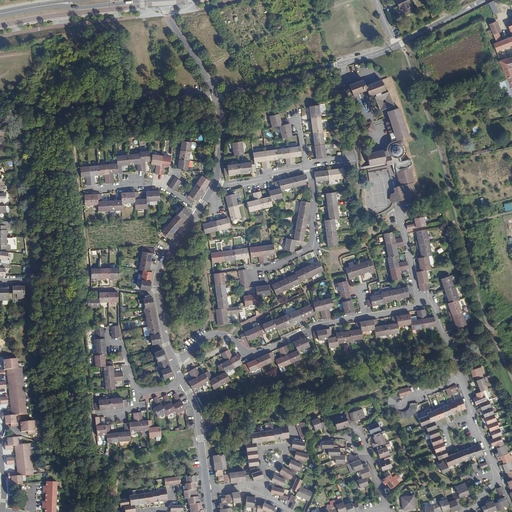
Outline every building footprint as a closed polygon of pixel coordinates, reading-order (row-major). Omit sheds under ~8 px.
[(406,0),(400,0),(395,2),(401,15),(411,10),(406,0)] [(498,13),(493,1),(488,3),(493,15),(498,13)] [(497,42),(503,40),(499,33),(501,32),(497,21),(496,22),(489,25),(497,42)] [(511,36),(503,40),(497,42),(493,44),(496,52),(511,45),(511,36)] [(511,66),(511,57),(499,61),(499,62),(502,69),(503,70),(511,66)] [(511,66),(503,70),(506,79),(502,81),(511,104),(511,66)] [(369,97),(375,94),(384,91),(385,90),(381,80),(365,86),(363,80),(349,86),(353,96),(367,91),(369,97)] [(393,106),(394,106),(388,92),(385,93),(384,91),(375,94),(376,96),(375,97),(380,111),(386,109),(393,106)] [(319,105),(309,107),(311,120),(321,118),(319,105)] [(393,106),(386,109),(390,120),(385,121),(392,142),(389,143),(388,145),(386,148),(386,151),(384,152),(386,162),(387,166),(395,164),(395,166),(400,186),(413,183),(414,183),(410,167),(412,166),(412,164),(412,162),(411,160),(408,160),(401,162),(401,160),(402,159),(404,156),(406,153),(406,150),(405,146),(402,143),(403,141),(402,140),(402,139),(408,137),(399,108),(394,109),(393,106)] [(280,122),(279,114),(269,116),(272,128),(279,126),(289,124),(288,120),(280,122)] [(322,131),(321,118),(311,120),(312,133),(322,131)] [(372,122),(362,125),(366,134),(375,131),(372,122)] [(292,137),(292,136),(289,124),(279,126),(282,139),(286,138),(292,137)] [(324,145),(322,131),(312,133),(314,146),(324,145)] [(190,152),(190,148),(191,143),(181,141),(181,146),(179,146),(178,150),(190,152)] [(237,156),(244,155),(242,141),(232,143),(234,156),(237,156)] [(326,156),(324,145),(314,146),(316,159),(319,158),(326,158),(326,156)] [(290,165),(294,165),(293,158),(301,156),(299,147),(292,148),(288,148),(290,165)] [(288,148),(276,150),(277,160),(285,159),(286,166),(290,165),(288,148)] [(179,160),(188,161),(190,152),(178,150),(178,154),(179,155),(179,160)] [(276,150),(264,151),(266,169),(270,168),(269,161),(277,160),(276,150)] [(139,152),(140,154),(140,162),(145,162),(150,161),(149,151),(139,152)] [(253,153),(252,153),(254,163),(261,162),(262,169),(266,169),(264,151),(253,153)] [(386,162),(384,152),(383,151),(367,154),(369,166),(386,162)] [(140,154),(128,155),(129,165),(137,164),(141,163),(140,162),(140,154)] [(116,156),(117,163),(117,166),(121,166),(129,165),(128,155),(116,156)] [(160,165),(161,156),(152,155),(151,161),(151,164),(156,165),(160,165)] [(171,157),(161,156),(160,165),(164,166),(169,167),(171,157)] [(187,170),(188,161),(179,160),(178,164),(176,164),(176,169),(182,169),(186,170),(187,170)] [(250,162),(239,164),(240,173),(255,171),(255,170),(254,164),(251,165),(250,162)] [(108,164),(107,164),(108,174),(112,174),(118,173),(117,166),(117,163),(108,164)] [(107,164),(98,165),(99,175),(104,175),(108,174),(107,164)] [(227,168),(223,168),(224,176),(240,173),(239,164),(227,166),(227,168)] [(98,165),(89,166),(90,176),(94,176),(99,175),(98,165)] [(89,166),(79,167),(81,177),(86,177),(90,176),(89,166)] [(327,171),(328,180),(340,179),(340,176),(344,176),(343,169),(327,171)] [(314,172),(315,182),(328,180),(327,171),(314,172)] [(195,186),(203,191),(206,187),(212,178),(211,178),(206,174),(204,177),(202,175),(195,186)] [(304,175),(291,178),(293,188),(306,184),(304,175)] [(291,178),(278,181),(280,191),(293,188),(291,178)] [(278,181),(274,182),(275,188),(276,189),(268,191),(270,197),(271,201),(282,198),(280,191),(278,181)] [(416,196),(413,183),(400,186),(397,187),(398,193),(391,194),(390,201),(392,202),(416,196)] [(186,199),(192,203),(195,200),(196,201),(200,196),(203,191),(195,186),(186,199)] [(121,193),(121,203),(135,203),(134,192),(134,190),(130,190),(130,192),(121,193)] [(229,191),(224,192),(225,199),(228,208),(237,205),(234,194),(232,194),(231,190),(229,191)] [(146,201),(160,201),(160,200),(159,191),(146,192),(146,199),(146,201)] [(256,192),(261,209),(272,206),(271,201),(270,197),(262,199),(260,191),(256,192)] [(135,203),(135,209),(147,209),(146,201),(146,199),(139,199),(138,192),(134,192),(135,203)] [(246,202),(247,203),(249,212),(261,209),(256,192),(252,193),(254,200),(246,202)] [(325,194),(327,207),(337,206),(335,192),(330,193),(325,194)] [(88,193),(84,193),(85,205),(98,205),(97,194),(88,195),(88,193)] [(109,201),(110,211),(122,210),(121,203),(121,193),(117,193),(117,200),(109,201)] [(98,205),(98,211),(110,211),(109,201),(102,201),(101,194),(97,194),(98,205)] [(298,214),(308,216),(310,203),(301,201),(298,214)] [(237,205),(228,208),(228,211),(231,220),(241,218),(237,205)] [(329,220),(334,219),(339,219),(337,206),(327,207),(329,220)] [(177,215),(184,221),(188,216),(190,214),(188,212),(183,208),(177,215)] [(177,214),(171,221),(178,228),(182,223),(184,221),(177,215),(177,214)] [(296,227),(305,229),(308,216),(298,214),(296,227)] [(415,224),(406,226),(407,230),(425,226),(424,217),(414,219),(415,224)] [(228,218),(215,221),(217,231),(230,227),(228,218)] [(324,221),(326,234),(336,232),(334,219),(329,220),(324,221)] [(161,232),(170,239),(173,236),(172,235),(174,232),(178,228),(171,221),(161,232)] [(215,221),(202,224),(205,234),(217,231),(215,221)] [(0,237),(6,237),(6,230),(10,229),(10,225),(9,225),(2,225),(0,225),(0,226),(0,237)] [(296,240),(303,242),(305,229),(296,227),(293,240),(296,240)] [(429,243),(426,230),(416,232),(418,241),(416,241),(416,245),(429,243)] [(326,234),(328,247),(336,246),(338,245),(336,232),(326,234)] [(384,236),(386,246),(403,242),(402,238),(395,240),(393,232),(384,234),(384,236)] [(0,244),(0,245),(0,249),(10,249),(10,245),(6,245),(6,237),(0,237),(0,244)] [(293,252),(296,240),(293,240),(286,238),(284,250),(293,252)] [(403,242),(386,246),(388,257),(396,256),(398,256),(396,248),(404,246),(403,242)] [(432,256),(429,243),(416,245),(417,249),(419,249),(421,258),(428,256),(432,256)] [(267,263),(266,255),(274,254),(273,245),(261,246),(264,263),(267,263)] [(259,264),(264,263),(261,246),(251,248),(249,248),(251,258),(258,257),(259,264)] [(143,247),(141,261),(150,262),(151,258),(152,254),(153,254),(154,249),(143,247)] [(247,248),(234,250),(235,260),(248,258),(247,248)] [(234,250),(222,252),(223,261),(235,260),(234,250)] [(0,258),(1,259),(0,263),(9,264),(10,260),(7,259),(8,252),(0,251),(0,258)] [(222,252),(210,253),(212,263),(223,261),(222,252)] [(396,256),(388,257),(387,258),(390,269),(408,266),(407,262),(398,264),(396,256)] [(426,271),(431,270),(428,256),(421,258),(418,259),(419,267),(418,268),(418,272),(426,271)] [(370,260),(358,264),(361,274),(370,272),(370,273),(374,272),(370,260)] [(150,262),(141,261),(139,270),(143,271),(149,272),(150,266),(150,262)] [(310,263),(306,265),(307,267),(311,277),(323,271),(319,261),(311,265),(310,263)] [(0,263),(0,262),(0,275),(5,275),(5,268),(9,268),(9,264),(0,263)] [(358,264),(345,268),(349,280),(353,279),(352,277),(361,274),(358,264)] [(408,266),(390,269),(392,281),(401,279),(400,271),(408,270),(408,266)] [(298,269),(294,271),(295,272),(299,282),(311,277),(307,267),(298,271),(298,269)] [(100,268),(91,268),(91,278),(96,278),(96,280),(100,280),(100,268)] [(109,268),(100,268),(100,280),(104,280),(104,278),(110,278),(109,268)] [(119,268),(109,268),(110,278),(110,280),(114,280),(114,278),(119,278),(119,276),(119,268)] [(143,271),(141,280),(142,280),(151,281),(151,276),(152,272),(149,272),(143,271)] [(426,283),(428,282),(426,271),(418,272),(416,272),(420,291),(424,291),(422,283),(426,283)] [(213,274),(215,286),(225,284),(223,272),(213,274)] [(299,282),(295,272),(291,274),(291,276),(283,280),(288,289),(300,284),(299,282)] [(441,280),(445,291),(454,287),(450,276),(441,280)] [(142,289),(149,290),(150,284),(151,281),(142,280),(140,289),(142,289)] [(288,289),(283,280),(275,283),(275,282),(271,283),(274,290),(276,295),(288,289)] [(337,283),(341,299),(350,296),(349,292),(346,281),(337,283)] [(215,286),(217,297),(227,296),(225,284),(215,286)] [(270,295),(269,290),(269,285),(255,287),(256,295),(257,297),(270,295)] [(17,299),(24,299),(24,298),(24,286),(12,286),(12,293),(8,293),(8,300),(13,300),(13,294),(17,294),(17,299)] [(407,287),(394,290),(396,300),(396,301),(400,300),(400,299),(409,297),(408,293),(407,289),(407,287)] [(446,300),(447,304),(457,300),(459,299),(455,287),(454,287),(445,291),(448,299),(446,300)] [(99,298),(99,302),(108,302),(108,292),(103,292),(103,290),(99,290),(99,294),(99,298)] [(108,292),(108,302),(118,302),(118,292),(112,292),(112,290),(108,290),(108,292)] [(390,291),(381,293),(381,294),(384,304),(388,303),(387,301),(396,300),(394,290),(390,291)] [(384,304),(381,294),(370,297),(370,299),(367,300),(368,307),(372,307),(384,304)] [(245,306),(258,304),(257,297),(256,295),(243,296),(245,305),(245,306)] [(217,297),(218,309),(223,308),(228,308),(227,296),(217,297)] [(341,299),(345,314),(347,313),(354,312),(351,299),(350,296),(341,299)] [(149,298),(143,299),(145,308),(154,306),(153,304),(152,297),(149,298)] [(99,302),(99,298),(87,298),(87,307),(99,307),(99,302)] [(328,309),(333,307),(332,301),(331,298),(322,300),(327,318),(331,317),(328,309)] [(323,319),(327,318),(322,300),(313,303),(315,312),(320,311),(323,319)] [(449,313),(450,317),(462,312),(457,300),(447,304),(450,312),(449,313)] [(297,310),(302,320),(302,322),(306,320),(305,318),(314,314),(309,305),(297,310)] [(145,308),(144,308),(146,317),(155,316),(155,311),(154,306),(145,308)] [(231,314),(240,313),(239,306),(228,308),(223,308),(218,309),(216,309),(218,325),(228,324),(227,314),(231,313),(231,314)] [(285,316),(290,327),(294,325),(293,324),(302,320),(297,310),(285,316)] [(412,330),(424,328),(421,310),(417,311),(418,319),(410,321),(411,325),(412,330)] [(424,328),(435,326),(434,317),(426,318),(425,310),(421,310),(424,328)] [(398,327),(411,325),(410,321),(409,312),(405,313),(405,315),(396,316),(398,327)] [(453,320),(456,329),(467,325),(462,312),(450,317),(451,320),(453,320)] [(148,326),(157,325),(157,321),(155,316),(146,317),(148,326)] [(273,321),(276,328),(278,331),(286,327),(287,329),(290,327),(285,316),(273,321)] [(387,335),(399,333),(398,327),(396,316),(392,317),(393,324),(386,325),(387,335)] [(375,337),(387,335),(386,325),(378,327),(377,319),(373,320),(374,330),(375,337)] [(258,326),(262,335),(276,328),(273,321),(273,320),(258,326)] [(360,322),(361,332),(374,330),(373,320),(360,322)] [(349,331),(351,341),(362,339),(361,332),(360,322),(356,323),(357,330),(349,331)] [(150,335),(159,334),(158,330),(158,327),(157,325),(148,326),(149,336),(150,335)] [(244,333),(246,338),(248,341),(262,335),(258,326),(244,333)] [(319,341),(328,339),(326,329),(321,330),(321,328),(316,329),(317,331),(313,332),(314,339),(318,338),(319,341)] [(329,348),(338,347),(338,344),(337,337),(331,337),(330,329),(326,329),(328,339),(329,348)] [(337,337),(338,344),(351,342),(351,341),(349,331),(349,329),(345,330),(345,331),(336,333),(337,337)] [(155,344),(161,343),(160,337),(159,334),(150,335),(152,345),(155,344)] [(298,352),(310,347),(305,335),(301,337),(302,339),(293,342),(297,350),(298,352)] [(97,355),(104,354),(106,354),(105,347),(105,338),(97,339),(95,339),(97,355)] [(290,364),(301,359),(298,352),(297,350),(290,354),(286,345),(282,347),(290,364)] [(279,369),(290,364),(282,347),(279,349),(283,357),(275,360),(279,369)] [(225,352),(234,368),(242,364),(237,355),(233,357),(228,349),(225,352)] [(158,361),(166,358),(164,354),(163,350),(157,352),(154,353),(158,361)] [(226,373),(234,368),(225,352),(221,353),(226,361),(221,364),(226,373)] [(257,358),(261,366),(275,360),(272,352),(257,358)] [(96,367),(104,366),(113,365),(112,361),(105,362),(104,354),(97,355),(94,355),(96,367)] [(4,365),(17,364),(17,359),(11,359),(10,356),(3,357),(4,365)] [(161,370),(169,367),(168,362),(166,358),(158,361),(157,362),(160,370),(161,370)] [(243,365),(246,373),(261,366),(257,358),(243,365)] [(217,376),(222,385),(230,380),(226,373),(221,364),(217,366),(222,374),(217,376)] [(104,366),(105,378),(123,376),(122,372),(113,373),(113,365),(104,366)] [(166,378),(173,376),(171,372),(169,367),(161,370),(164,379),(166,378)] [(477,380),(483,378),(482,375),(484,374),(482,367),(469,371),(470,375),(472,375),(472,377),(476,376),(477,380)] [(7,369),(8,377),(23,376),(22,368),(18,368),(7,369)] [(192,370),(201,386),(209,382),(205,373),(200,375),(196,368),(192,370)] [(188,382),(193,391),(201,386),(192,370),(189,371),(193,379),(188,382)] [(209,382),(214,389),(222,385),(217,376),(213,379),(208,371),(205,373),(209,382)] [(8,377),(9,385),(24,383),(23,376),(8,377)] [(105,378),(106,390),(109,390),(115,389),(114,381),(123,380),(123,376),(105,378)] [(487,389),(483,378),(477,380),(476,381),(479,388),(473,391),(474,394),(475,394),(483,391),(485,390),(487,389)] [(9,385),(9,393),(25,391),(24,383),(9,385)] [(9,393),(10,400),(26,399),(25,391),(9,393)] [(486,401),(483,391),(475,394),(477,397),(473,398),(476,405),(479,404),(486,401)] [(176,411),(177,414),(186,409),(176,393),(173,395),(177,403),(173,405),(176,411)] [(168,415),(176,411),(173,405),(168,398),(167,395),(163,397),(168,405),(163,407),(166,413),(168,415)] [(158,417),(166,413),(163,407),(159,399),(157,396),(153,398),(158,406),(153,409),(158,417)] [(110,399),(111,409),(127,407),(127,406),(126,399),(122,400),(122,398),(110,399)] [(455,402),(458,412),(466,409),(461,398),(454,400),(455,402)] [(10,400),(11,408),(27,406),(26,399),(10,400)] [(95,403),(96,410),(111,409),(110,399),(99,400),(99,402),(95,403)] [(491,407),(488,400),(486,401),(479,404),(481,408),(478,409),(479,412),(480,412),(491,407)] [(448,405),(452,415),(458,412),(455,402),(447,404),(448,405)] [(441,408),(445,417),(452,415),(448,405),(441,408)] [(11,408),(12,416),(16,415),(27,414),(27,406),(11,408)] [(494,414),(491,407),(480,412),(481,415),(483,414),(485,418),(494,414)] [(434,411),(437,420),(445,417),(441,408),(434,411)] [(349,413),(348,409),(344,410),(345,415),(333,418),(337,430),(349,426),(348,424),(352,423),(352,422),(349,413)] [(362,409),(349,413),(352,422),(365,418),(362,409)] [(430,423),(434,421),(437,420),(434,411),(432,411),(427,413),(428,416),(430,423)] [(130,433),(139,432),(137,413),(133,414),(134,422),(129,423),(130,433)] [(149,431),(148,421),(142,421),(142,413),(137,413),(139,432),(149,431)] [(496,421),(494,414),(485,418),(482,419),(483,422),(486,420),(487,425),(496,421)] [(12,416),(9,416),(2,417),(2,420),(5,419),(6,424),(11,423),(17,423),(16,415),(12,416)] [(421,426),(425,425),(430,423),(428,416),(419,419),(421,426)] [(100,426),(99,417),(95,417),(97,432),(97,436),(106,435),(105,425),(100,426)] [(328,428),(326,421),(321,423),(319,418),(311,421),(315,430),(323,427),(324,429),(328,428)] [(149,431),(150,438),(161,437),(161,432),(160,427),(152,428),(152,421),(148,421),(149,431)] [(425,425),(427,432),(437,428),(434,421),(430,423),(425,425)] [(490,432),(499,428),(498,425),(500,424),(498,421),(496,421),(487,425),(485,426),(486,429),(488,428),(490,432)] [(308,436),(302,422),(296,425),(302,438),(308,436)] [(119,442),(131,441),(130,433),(129,423),(125,423),(126,432),(118,433),(119,442)] [(382,434),(385,433),(384,429),(380,430),(377,423),(373,424),(368,426),(370,434),(373,433),(374,437),(382,434)] [(107,443),(119,442),(118,433),(110,434),(109,425),(105,425),(106,435),(107,443)] [(280,427),(280,428),(282,439),(289,438),(287,426),(280,427)] [(36,434),(35,427),(21,428),(22,432),(28,431),(28,435),(36,434)] [(282,439),(280,428),(273,429),(273,430),(274,440),(282,439)] [(427,440),(430,439),(440,435),(437,428),(427,432),(424,433),(427,440)] [(500,436),(502,435),(499,428),(490,432),(488,433),(489,436),(491,435),(493,439),(500,436)] [(274,440),(273,430),(266,431),(267,441),(274,440)] [(266,431),(258,432),(259,442),(267,441),(266,431)] [(258,432),(251,433),(251,439),(252,443),(256,442),(259,442),(258,432)] [(385,443),(382,434),(374,437),(373,437),(374,440),(373,441),(374,443),(372,444),(373,448),(382,444),(385,443)] [(430,439),(433,446),(442,442),(440,435),(430,439)] [(497,448),(504,446),(500,436),(493,439),(489,440),(491,446),(492,447),(495,446),(496,449),(497,448)] [(13,445),(15,445),(19,444),(18,437),(8,438),(8,442),(5,443),(5,446),(13,445)] [(297,452),(302,453),(303,449),(304,449),(305,442),(294,441),(292,447),(296,448),(295,452),(297,452)] [(256,442),(252,443),(246,444),(247,451),(257,450),(256,442)] [(390,446),(388,442),(385,443),(382,444),(384,448),(377,451),(380,458),(383,457),(390,455),(386,447),(390,446)] [(433,446),(436,453),(445,449),(442,442),(433,446)] [(19,444),(15,445),(16,453),(31,451),(30,443),(19,444)] [(477,458),(484,455),(479,444),(472,447),(476,457),(477,458)] [(497,458),(508,453),(506,450),(509,449),(507,445),(504,446),(497,448),(498,453),(495,454),(496,458),(497,458)] [(476,457),(472,447),(465,449),(469,459),(469,460),(476,457)] [(444,458),(448,456),(445,449),(436,453),(438,460),(444,458)] [(469,459),(465,449),(458,452),(462,461),(469,459)] [(257,450),(247,451),(248,459),(257,457),(257,450)] [(31,451),(16,453),(17,460),(31,459),(31,451)] [(308,455),(302,453),(297,452),(295,458),(297,459),(296,463),(302,465),(303,465),(304,461),(306,461),(308,455)] [(462,461),(458,452),(451,455),(455,464),(462,461)] [(511,461),(511,456),(510,457),(508,453),(497,458),(498,461),(502,460),(504,465),(511,461)] [(213,463),(225,461),(224,454),(213,456),(213,459),(212,459),(213,463)] [(345,463),(345,465),(348,464),(349,464),(347,458),(346,458),(346,456),(343,456),(335,455),(335,461),(335,463),(345,463)] [(391,458),(390,455),(383,457),(385,461),(379,463),(384,474),(388,472),(387,469),(392,467),(389,459),(391,458)] [(455,464),(451,455),(448,456),(444,458),(445,460),(448,467),(455,464)] [(257,457),(248,459),(249,466),(255,465),(258,465),(257,457)] [(31,459),(17,460),(18,468),(32,466),(31,459)] [(351,473),(359,470),(363,468),(362,465),(360,460),(349,464),(348,464),(351,473)] [(442,473),(449,471),(448,467),(445,460),(441,462),(442,463),(439,464),(442,473)] [(215,470),(226,469),(225,461),(213,463),(213,467),(215,467),(215,470)] [(299,471),(302,465),(296,463),(291,461),(289,466),(292,468),(290,471),(293,473),(295,474),(297,471),(297,470),(299,471)] [(506,473),(507,473),(511,470),(511,461),(504,465),(499,466),(501,470),(504,468),(506,473)] [(32,466),(18,468),(18,476),(22,476),(33,474),(32,466)] [(290,479),(293,473),(290,471),(283,467),(280,473),(283,474),(281,478),(285,480),(287,481),(289,478),(290,479)] [(365,477),(371,475),(367,467),(363,468),(359,470),(362,479),(365,477)] [(230,482),(229,473),(229,469),(226,469),(215,470),(216,476),(218,476),(219,481),(224,480),(224,482),(230,482)] [(244,471),(237,472),(238,482),(245,481),(245,476),(244,471)] [(261,471),(252,474),(252,475),(254,481),(263,478),(261,471)] [(238,482),(237,472),(229,473),(230,482),(230,483),(238,482)] [(393,477),(390,474),(385,479),(382,481),(384,484),(386,483),(391,489),(403,480),(398,473),(393,477)] [(282,486),(285,480),(281,478),(274,475),(271,481),(276,483),(275,487),(283,489),(283,486),(282,486)] [(22,476),(18,476),(16,476),(9,477),(9,480),(12,479),(12,484),(23,483),(22,476)] [(368,485),(365,477),(362,479),(353,482),(356,489),(368,485)] [(300,487),(302,480),(296,478),(294,483),(291,489),(298,491),(300,487)] [(42,489),(56,490),(56,482),(45,482),(45,486),(42,486),(42,489)] [(186,490),(196,489),(196,487),(198,486),(197,482),(187,483),(185,484),(186,490)] [(455,487),(458,494),(459,497),(469,494),(465,483),(455,487)] [(283,489),(275,487),(272,487),(271,493),(281,495),(280,498),(287,500),(288,497),(282,495),(283,489)] [(312,494),(312,493),(300,487),(298,491),(296,495),(309,501),(312,494)] [(55,498),(56,490),(42,489),(42,492),(45,493),(45,497),(55,498)] [(166,489),(159,490),(159,491),(160,502),(168,501),(166,489)] [(188,498),(196,497),(196,493),(197,493),(196,489),(186,490),(184,491),(185,498),(188,498)] [(160,502),(159,491),(151,492),(151,493),(153,503),(160,502)] [(232,494),(233,503),(241,502),(239,492),(232,493),(232,494)] [(153,503),(151,493),(144,494),(146,504),(153,503)] [(146,504),(144,494),(137,495),(138,505),(146,504)] [(220,509),(231,508),(234,507),(233,503),(232,494),(225,495),(226,498),(221,498),(222,503),(219,503),(220,509)] [(454,496),(447,499),(450,509),(451,511),(452,511),(459,509),(457,504),(461,502),(459,497),(458,494),(454,496)] [(138,505),(137,495),(129,496),(129,499),(131,506),(134,506),(138,505)] [(253,511),(255,511),(256,511),(258,505),(254,505),(255,498),(247,496),(246,507),(253,508),(253,511)] [(396,498),(398,510),(416,508),(414,496),(396,498)] [(55,505),(55,498),(45,497),(44,502),(41,502),(41,505),(55,505)] [(131,506),(129,499),(120,500),(121,508),(124,507),(131,506)] [(447,499),(435,504),(438,511),(442,511),(443,511),(450,509),(447,499)] [(503,507),(509,505),(506,499),(501,501),(501,500),(498,501),(498,502),(494,504),(497,510),(497,511),(504,509),(503,507)] [(488,511),(491,511),(497,510),(494,504),(493,501),(485,504),(486,506),(482,507),(482,508),(483,511),(488,511)] [(346,511),(347,511),(344,505),(343,502),(336,505),(336,507),(334,508),(332,509),(333,511),(346,511)] [(347,511),(346,511),(355,511),(360,510),(357,503),(353,504),(352,502),(344,505),(347,511)] [(193,511),(203,510),(203,506),(201,506),(201,503),(190,504),(191,511),(193,511)] [(258,505),(256,511),(260,511),(262,509),(267,511),(272,511),(275,507),(264,503),(263,506),(258,505)]
